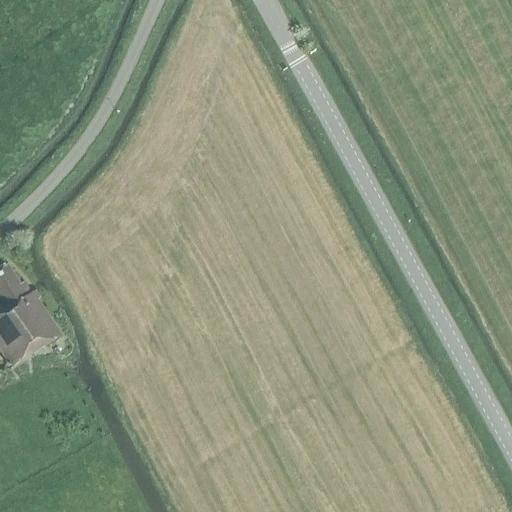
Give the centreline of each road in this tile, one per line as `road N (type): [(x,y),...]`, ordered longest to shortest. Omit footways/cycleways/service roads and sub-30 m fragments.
road 1 (tertiary): [(511,451),(263,0)]
road 2 (unclassified): [(0,232),(100,120),(157,0)]
